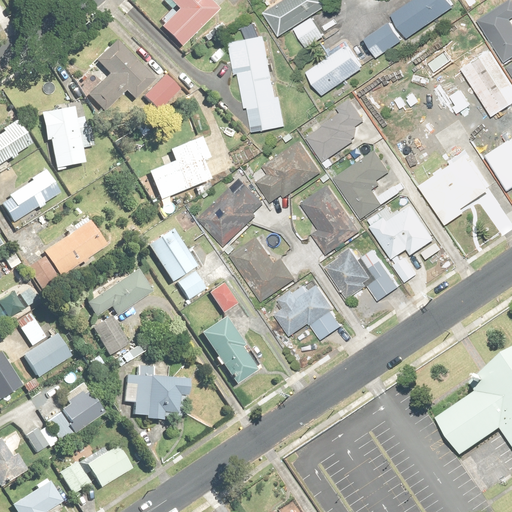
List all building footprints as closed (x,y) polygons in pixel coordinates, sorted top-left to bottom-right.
[(219,9),(210,0),(169,0),(179,10),(161,27),(180,46),(219,9)] [(312,18),(334,4),(331,0),(285,0),(266,13),(282,38),(296,29),(312,18)] [(394,19),(364,40),(377,59),(458,3),(455,0),(414,0),(392,16),(394,19)] [(511,22),(505,12),(483,27),(507,62),(511,58),(511,22)] [(241,77),(247,108),(250,107),(255,133),(287,127),(282,97),(276,99),(264,37),(231,43),(238,78),(241,77)] [(125,91),(135,101),(155,80),(115,41),(95,62),(109,75),(89,96),(105,112),(125,91)] [(364,68),(349,46),(310,73),(325,95),(364,68)] [(511,84),(491,51),(464,69),(494,115),(511,103),(511,84)] [(175,83),(166,75),(144,97),(152,106),(175,83)] [(466,89),(453,96),(458,106),(455,107),(459,114),(475,105),(466,89)] [(367,121),(353,99),(340,109),(342,113),(325,125),(326,127),(308,139),(324,163),(363,137),(357,128),(367,121)] [(51,140),(57,171),(86,166),(82,147),(93,145),(89,124),(79,126),(75,107),(42,113),(47,141),(51,140)] [(0,166),(33,143),(17,121),(0,133),(0,166)] [(209,158),(202,139),(170,152),(175,164),(149,175),(160,201),(210,181),(202,161),(209,158)] [(511,139),(487,155),(510,191),(511,190),(511,139)] [(324,171),(303,142),(265,169),(269,174),(257,183),(272,203),(285,193),(288,197),(324,171)] [(379,180),(391,172),(376,152),(338,179),(367,219),(386,206),(374,189),(381,184),(379,180)] [(494,189),(469,154),(422,187),(449,225),(468,212),(466,208),(494,189)] [(1,203),(15,224),(62,193),(48,171),(8,196),(9,198),(1,203)] [(364,232),(330,186),(304,205),(322,230),(315,235),(331,257),(364,232)] [(241,196),(233,187),(200,217),(226,246),(258,217),(255,213),(266,203),(251,187),(241,196)] [(393,205),(370,221),(396,257),(410,248),(415,255),(438,238),(414,207),(401,217),(393,205)] [(29,269),(45,292),(108,247),(89,221),(44,252),(47,256),(29,269)] [(193,269),(197,266),(173,232),(150,247),(187,303),(207,289),(193,269)] [(278,262),(260,236),(232,255),(264,301),(297,279),(283,258),(278,262)] [(363,260),(354,247),(326,267),(349,300),(369,286),(381,302),(403,287),(377,250),(363,260)] [(405,259),(396,266),(409,283),(418,276),(405,259)] [(152,292),(136,269),(87,304),(97,318),(111,308),(118,317),(152,292)] [(225,285),(211,293),(223,313),(237,305),(225,285)] [(336,309),(320,285),(298,299),(293,291),(280,299),(286,309),(269,320),(280,336),(289,329),(294,336),(312,325),(322,340),(343,326),(333,311),(336,309)] [(31,314),(17,322),(31,346),(45,338),(31,314)] [(113,315),(93,328),(112,357),(131,345),(113,315)] [(257,368),(224,318),(202,333),(235,383),(257,368)] [(73,355),(59,334),(25,356),(39,377),(73,355)] [(1,353),(0,353),(0,399),(22,386),(1,353)] [(511,359),(472,386),(477,394),(437,421),(462,458),(506,428),(511,436),(511,359)] [(165,368),(138,366),(137,376),(126,375),(124,401),(133,402),(132,416),(148,417),(147,421),(163,423),(163,417),(180,419),(182,395),(190,396),(191,381),(164,379),(165,368)] [(70,405),(46,423),(60,443),(104,414),(89,392),(82,396),(80,393),(67,402),(70,405)] [(38,428),(25,436),(35,455),(48,447),(38,428)] [(0,488),(1,490),(29,472),(18,454),(14,457),(10,451),(18,446),(10,434),(0,440),(0,488)] [(117,446),(86,465),(100,489),(132,470),(117,446)] [(79,463),(60,474),(72,495),(91,484),(79,463)] [(50,481),(12,505),(16,511),(48,511),(63,503),(50,481)]
